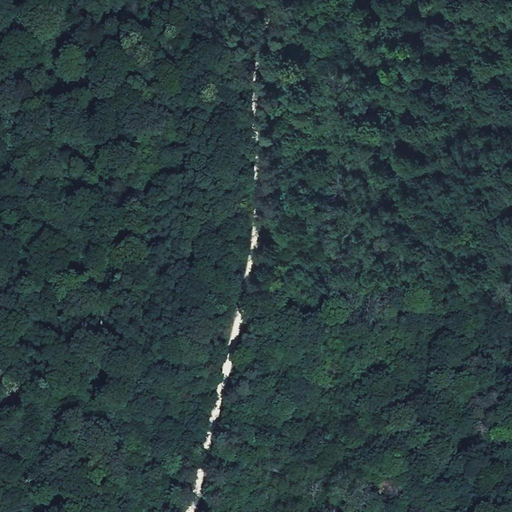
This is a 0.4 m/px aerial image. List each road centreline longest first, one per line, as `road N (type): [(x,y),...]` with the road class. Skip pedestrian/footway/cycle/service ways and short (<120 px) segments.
road 1 (track): [(109,511),(99,350),(113,0)]
road 2 (track): [(196,511),(253,203),(250,79)]
